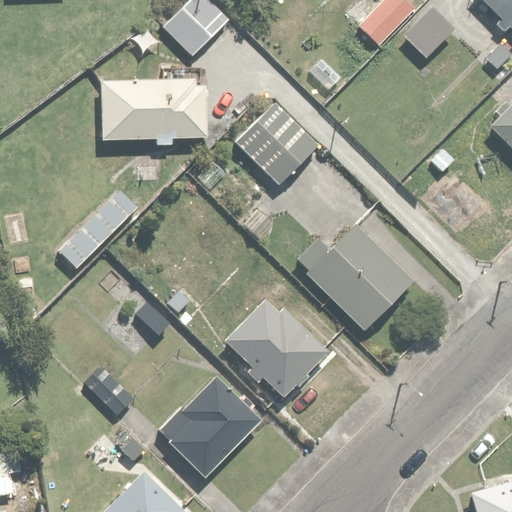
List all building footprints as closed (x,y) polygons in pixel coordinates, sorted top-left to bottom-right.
[(238,19),(218,0),(187,0),(163,26),(198,60),(238,19)] [(404,0),(376,0),(378,2),(358,23),(378,43),(412,8),(404,0)] [(511,0),(486,0),(511,25),(511,0)] [(436,9),(410,36),(431,57),(458,29),(436,9)] [(214,82),(104,80),(103,138),(213,141),(214,82)] [(323,142),(279,100),(240,141),(284,183),(323,142)] [(511,109),(494,128),(511,145),(511,109)] [(122,189),(57,248),(78,272),(143,213),(122,189)] [(428,262),(371,211),(338,249),(320,233),(298,258),(313,272),(308,278),(368,330),(428,262)] [(285,314),(268,299),(229,343),(290,397),(333,349),(289,310),(285,314)] [(107,355),(86,380),(124,413),(146,387),(107,355)] [(265,422),(224,376),(187,410),(184,406),(161,426),(205,475),(265,422)] [(24,450),(0,452),(0,495),(20,493),(18,472),(26,471),(24,450)] [(185,511),(145,473),(108,511),(185,511)] [(511,511),(511,480),(472,492),(477,511),(511,511)]
